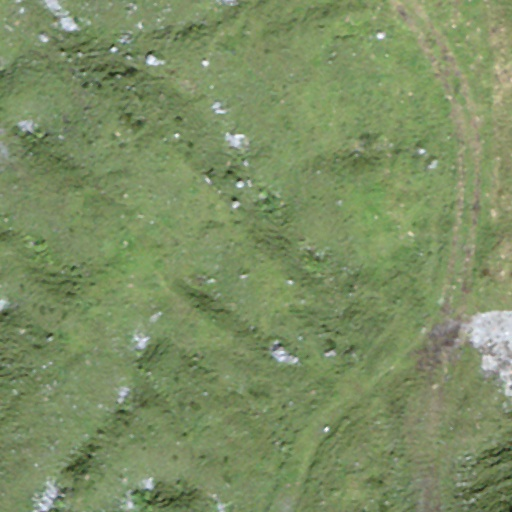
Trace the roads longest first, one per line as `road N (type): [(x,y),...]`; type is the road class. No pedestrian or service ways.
road 1 (track): [(282,511),(296,454),(360,391),(439,337),(511,5)]
road 2 (track): [(439,337),(430,511)]
